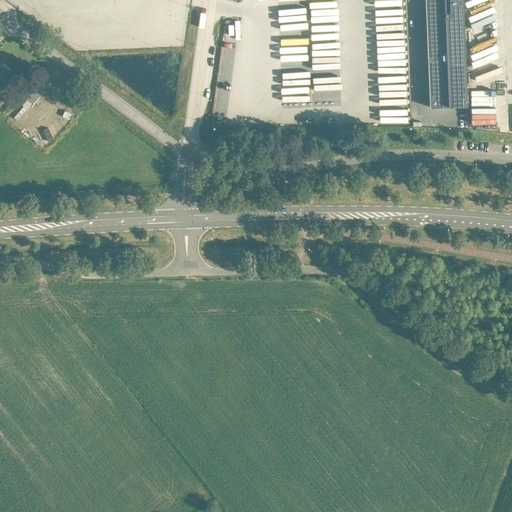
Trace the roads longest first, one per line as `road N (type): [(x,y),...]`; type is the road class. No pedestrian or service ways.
road 1 (residential): [(511,159),(396,154),(258,171),(213,150),(187,152)]
road 2 (tertiary): [(511,217),(372,208),(183,212)]
road 3 (tertiary): [(185,224),(438,220),(511,227)]
road 4 (unclassified): [(511,390),(351,277),(296,269)]
road 5 (unclassified): [(162,136),(0,14)]
road 6 (unclassified): [(0,263),(86,274),(187,272)]
road 7 (tertiary): [(0,235),(185,224)]
road 8 (tertiary): [(183,212),(0,223)]
road 9 (unclassified): [(187,152),(210,0)]
